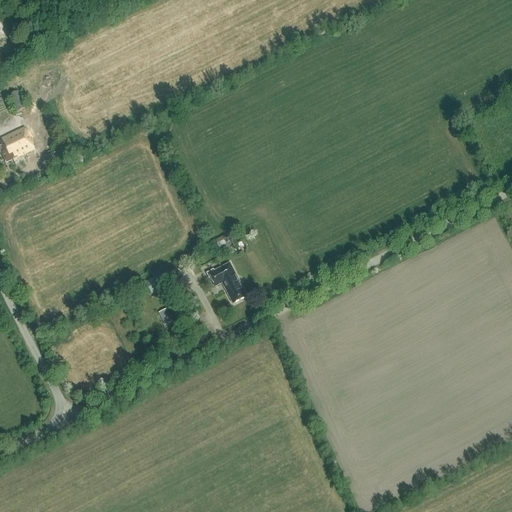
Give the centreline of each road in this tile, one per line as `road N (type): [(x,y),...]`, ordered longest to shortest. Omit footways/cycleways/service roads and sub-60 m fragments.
road 1 (unclassified): [(69,419),(511,192)]
road 2 (unclassified): [(69,419),(0,279)]
